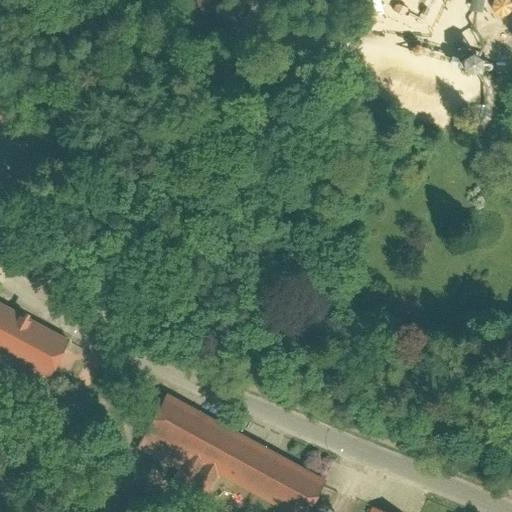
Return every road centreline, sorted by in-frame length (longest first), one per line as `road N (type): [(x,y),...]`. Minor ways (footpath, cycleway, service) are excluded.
road 1 (unclassified): [(92,333),(497,511)]
road 2 (unclassified): [(258,0),(92,333)]
